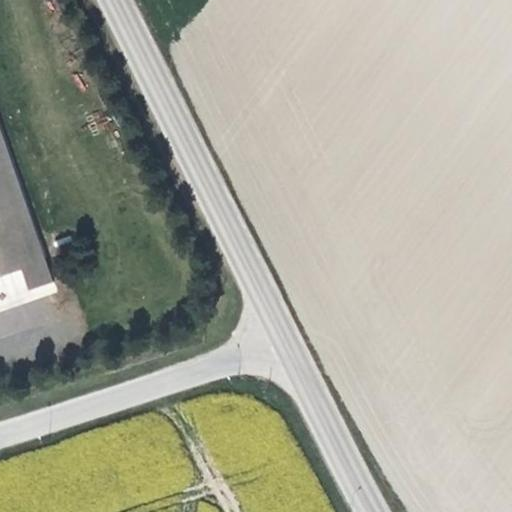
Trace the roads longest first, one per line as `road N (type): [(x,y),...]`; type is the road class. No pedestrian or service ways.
road 1 (unclassified): [(287,341),(116,0)]
road 2 (unclassified): [(287,341),(0,432)]
road 3 (unclassified): [(368,511),(287,341)]
